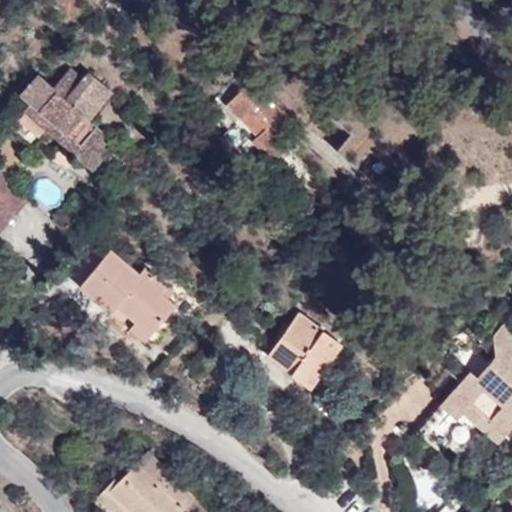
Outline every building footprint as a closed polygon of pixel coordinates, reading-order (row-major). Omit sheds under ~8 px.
[(84,25),(72,35),(79,40),(90,29),(84,25)] [(447,126),(419,99),(372,55),(324,106),(352,132),(343,142),(337,149),(356,167),(371,151),(377,156),(399,178),(447,126)] [(23,110),(45,129),(53,120),(80,145),(98,125),(90,118),(113,91),(88,70),(81,77),(70,66),(53,87),(37,73),(22,92),(31,101),(23,110)] [(256,137),(277,157),(288,145),(280,136),(294,123),(252,78),(227,104),(239,118),(247,111),(264,128),(256,137)] [(32,145),(45,129),(23,110),(8,127),(32,145)] [(239,118),(256,137),(264,128),(247,111),(239,118)] [(53,120),(45,129),(92,171),(116,142),(98,125),(80,145),(53,120)] [(271,162),(277,157),(256,137),(251,142),(271,162)] [(0,226),(27,197),(0,170),(0,226)] [(80,285),(129,327),(136,320),(151,333),(176,304),(169,297),(161,292),(168,283),(146,264),(139,273),(112,249),(80,285)] [(175,289),(168,283),(161,292),(169,297),(175,289)] [(268,354),(311,386),(341,344),(298,313),(268,354)] [(136,320),(129,327),(144,341),(151,333),(136,320)] [(470,369),(445,397),(464,413),(471,405),(505,435),(511,427),(511,325),(506,320),(495,333),(496,356),(479,377),(470,369)] [(498,443),(505,435),(471,405),(464,413),(445,397),(442,401),(465,422),(469,417),(498,443)] [(149,448),(119,480),(108,492),(128,511),(178,511),(195,494),(149,448)] [(128,511),(108,492),(119,480),(114,476),(94,498),(108,511),(128,511)]
